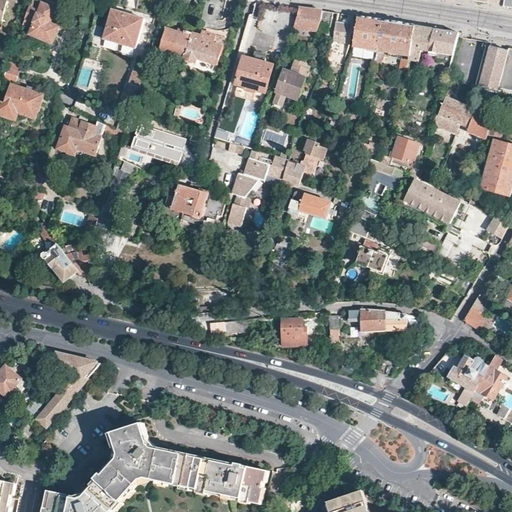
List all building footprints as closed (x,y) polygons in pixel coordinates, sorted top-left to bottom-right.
[(0,0),(0,20),(3,21),(8,2),(7,1),(6,0),(0,0)] [(42,4),(33,0),(32,0),(23,25),(32,29),(30,34),(52,43),(59,27),(55,25),(50,22),(55,9),(53,8),(53,5),(48,3),(45,4),(43,3),(42,4)] [(187,11),(190,0),(174,0),(172,6),(187,11)] [(194,0),(191,9),(199,11),(202,0),(194,0)] [(219,14),(222,0),(212,0),(211,11),(219,14)] [(60,11),(55,9),(50,22),(55,25),(60,11)] [(308,10),(299,9),(298,15),(294,29),(305,30),(304,31),(310,32),(310,31),(318,32),(320,26),(323,11),(308,10)] [(136,48),(144,19),(113,10),(105,39),(136,48)] [(331,13),(323,11),(320,26),(331,27),(333,13),(331,13)] [(334,42),(350,44),(354,16),(348,15),(341,14),(340,22),(337,22),(334,42)] [(354,45),(377,50),(382,21),(376,20),(363,18),(358,17),(354,45)] [(399,71),(405,73),(406,70),(409,59),(415,26),(399,24),(382,21),(377,50),(373,68),(379,69),(384,51),(406,56),(406,59),(402,60),(399,71)] [(415,26),(409,59),(419,62),(422,50),(427,51),(426,53),(429,54),(435,30),(425,28),(415,26)] [(159,51),(185,59),(193,33),(186,31),(185,31),(185,32),(184,33),(167,28),(159,51)] [(429,54),(429,55),(453,58),(460,34),(447,32),(435,30),(429,54)] [(193,33),(185,59),(194,61),(196,58),(218,65),(223,46),(222,46),(224,38),(203,32),(202,36),(193,33)] [(498,97),(500,91),(498,90),(508,51),(499,49),(491,47),(481,86),(489,88),(487,94),(498,97)] [(511,48),(511,49),(500,89),(511,91),(511,48)] [(267,93),(274,66),(244,58),(237,85),(247,88),(247,89),(248,90),(255,92),(257,90),(267,93)] [(79,86),(97,88),(101,61),(83,59),(79,86)] [(21,66),(9,62),(6,71),(19,76),(21,66)] [(129,120),(132,110),(144,70),(134,67),(121,107),(124,107),(121,117),(129,120)] [(299,100),(307,79),(305,78),(306,75),(301,73),(302,70),(294,67),(291,74),(285,72),(278,92),(288,96),(299,100)] [(19,76),(6,71),(4,78),(16,83),(19,76)] [(41,103),(44,95),(41,94),(42,92),(27,87),(26,89),(12,84),(9,91),(6,91),(3,99),(6,100),(5,102),(0,100),(0,114),(25,123),(27,116),(35,119),(38,111),(39,112),(42,103),(41,103)] [(288,96),(278,92),(274,104),(284,107),(288,96)] [(492,120),(493,117),(442,96),(434,123),(441,126),(445,117),(461,125),(469,128),(467,132),(486,141),(492,120)] [(307,108),(304,116),(310,118),(313,111),(307,108)] [(445,117),(441,126),(458,133),(461,125),(445,117)] [(105,131),(123,140),(125,134),(98,122),(96,127),(73,119),(69,128),(66,127),(58,149),(83,157),(85,150),(94,153),(96,150),(98,150),(105,131)] [(486,141),(494,144),(482,188),(510,197),(511,190),(511,141),(504,140),(503,143),(499,141),(504,123),(492,120),(486,141)] [(171,145),(175,133),(141,123),(136,141),(155,147),(154,150),(163,153),(164,147),(166,143),(171,145)] [(381,163),(390,166),(392,162),(412,167),(419,145),(399,138),(396,147),(395,147),(394,148),(395,149),(392,160),(383,156),(381,163)] [(284,179),(299,185),(303,172),(312,175),(317,159),(321,160),(325,148),(318,145),(318,143),(308,139),(304,150),(308,152),(303,166),(297,164),(297,165),(289,163),(284,179)] [(155,147),(136,141),(135,144),(154,150),(155,147)] [(367,153),(369,146),(360,143),(357,150),(367,153)] [(230,144),(229,152),(242,155),(244,148),(230,144)] [(281,158),(274,156),(272,165),(262,162),(264,157),(263,157),(261,156),(262,153),(253,151),(251,158),(250,157),(245,174),(240,172),(233,194),(240,196),(237,204),(234,203),(227,221),(241,226),(247,208),(244,206),(245,198),(252,177),(266,181),(268,174),(284,180),(284,179),(289,163),(289,160),(285,159),(281,158)] [(360,163),(369,166),(371,158),(363,155),(360,161),(360,163)] [(406,173),(390,166),(381,163),(371,158),(369,166),(368,167),(375,170),(375,171),(374,173),(383,176),(383,173),(392,177),(389,183),(399,188),(406,173)] [(131,174),(135,166),(124,162),(121,169),(131,174)] [(450,223),(461,203),(443,194),(442,197),(431,191),(432,188),(416,180),(406,200),(450,223)] [(114,183),(108,206),(116,208),(124,186),(114,183)] [(222,217),(228,200),(201,191),(201,186),(192,184),(189,187),(180,185),(179,190),(178,189),(177,192),(169,189),(169,191),(170,191),(162,216),(181,222),(182,219),(214,229),(219,216),(222,217)] [(295,194),(289,212),(307,217),(308,213),(313,215),(310,225),(329,233),(333,222),(327,220),(328,214),(334,216),(336,211),(331,208),(332,203),(308,195),(309,191),(307,190),(305,194),(299,192),(295,194)] [(471,196),(469,204),(476,207),(479,198),(471,196)] [(94,233),(99,218),(92,216),(87,230),(94,233)] [(488,231),(502,239),(504,236),(510,224),(496,217),(488,231)] [(352,219),(345,243),(349,244),(354,233),(366,237),(370,228),(352,219)] [(50,241),(54,238),(48,228),(43,231),(50,241)] [(382,272),(391,250),(365,240),(362,247),(356,245),(350,260),(357,262),(358,263),(382,272)] [(77,271),(62,249),(59,246),(53,250),(48,253),(48,254),(46,255),(45,257),(47,259),(49,259),(65,282),(67,280),(77,271)] [(90,284),(93,285),(90,271),(91,255),(83,256),(82,249),(77,250),(76,246),(62,249),(77,271),(79,274),(86,273),(89,283),(90,284)] [(511,261),(507,259),(503,266),(511,269),(511,261)] [(466,322),(477,328),(485,314),(479,311),(490,291),(484,287),(466,317),(466,318),(466,320),(466,321),(466,322)] [(511,301),(507,298),(501,307),(511,313),(511,301)] [(362,332),(387,331),(386,312),(367,311),(349,310),(349,321),(362,320),(362,332)] [(407,330),(407,315),(394,313),(386,312),(387,331),(407,330)] [(339,314),(330,314),(331,342),(339,342),(339,314)] [(243,320),(211,324),(211,331),(226,329),(227,332),(243,331),(243,320)] [(307,347),(307,328),(302,328),(302,320),(283,320),(282,321),(283,346),(306,346),(306,348),(307,347)] [(47,427),(102,363),(89,360),(70,356),(59,353),(55,366),(63,368),(66,373),(75,376),(80,377),(72,386),(69,383),(67,381),(63,380),(59,386),(63,390),(38,419),(47,427)] [(449,377),(475,392),(476,390),(490,366),(484,362),(484,360),(479,357),(478,357),(477,357),(477,358),(475,360),(466,355),(459,367),(455,365),(449,377)] [(497,355),(490,366),(476,390),(493,399),(506,376),(496,370),(502,358),(497,355)] [(1,398),(10,406),(26,388),(23,385),(25,382),(14,372),(17,370),(15,368),(17,366),(15,363),(12,366),(11,365),(9,368),(7,366),(5,368),(0,363),(0,388),(5,393),(1,398)] [(382,385),(386,376),(374,371),(371,380),(382,385)] [(72,386),(80,377),(75,376),(69,383),(72,386)] [(36,415),(45,403),(37,398),(28,410),(36,415)] [(29,421),(19,433),(28,441),(38,429),(34,426),(29,421)] [(113,511),(143,481),(149,479),(206,493),(234,499),(261,505),(262,505),(265,494),(269,475),(161,449),(156,445),(150,423),(116,434),(120,452),(120,453),(120,454),(120,455),(118,461),(100,480),(83,499),(82,500),(80,500),(79,501),(77,501),(71,500),(71,497),(51,494),(47,510),(44,509),(43,511),(113,511)] [(0,511),(6,511),(12,486),(0,483),(0,511)] [(369,511),(363,494),(335,502),(335,503),(337,511),(369,511)]
